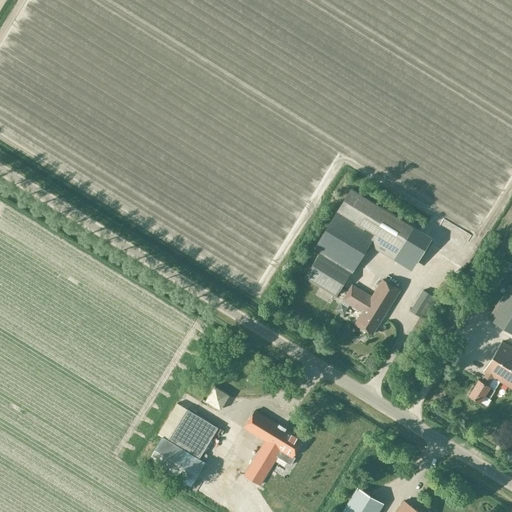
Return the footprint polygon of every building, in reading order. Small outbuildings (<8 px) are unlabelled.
[(373,246),(393,214),(352,189),(315,248),(320,251),(304,277),(336,296),(368,243),(373,246)] [(486,202),(498,207),(502,197),(490,192),(486,202)] [(393,214),(373,246),(412,270),(432,238),(393,214)] [(372,334),(399,289),(382,279),(372,296),(352,284),(342,300),(362,312),(355,323),(372,334)] [(511,286),(509,284),(488,318),(511,333),(511,286)] [(424,319),(437,298),(422,289),(409,310),(424,319)] [(489,386),(488,385),(493,377),(511,388),(511,347),(502,341),(483,371),(486,372),(480,380),(478,379),(469,395),(480,402),(484,395),(489,398),(494,390),(489,386)] [(219,410),(229,395),(214,386),(205,400),(219,410)] [(198,458),(217,427),(176,402),(157,434),(162,436),(147,460),(190,486),(205,462),(198,458)] [(293,456),(303,439),(255,410),(244,427),(266,440),(244,475),(259,484),(277,456),(290,465),(295,457),(293,456)] [(255,439),(251,448),(257,451),(261,442),(255,439)] [(377,511),(383,503),(356,486),(340,511),(377,511)] [(420,511),(402,500),(394,511),(420,511)]
